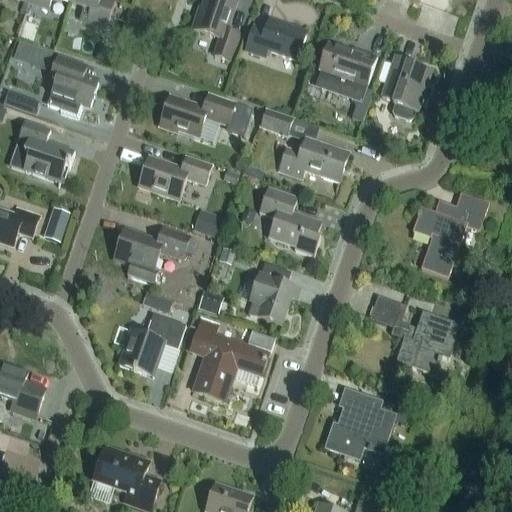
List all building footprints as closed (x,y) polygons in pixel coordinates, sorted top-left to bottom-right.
[(30,0),(29,5),(48,12),(51,0),(52,0),(71,6),(73,0),(30,0)] [(73,0),(71,6),(83,10),(79,23),(86,25),(105,31),(115,3),(106,0),(73,0)] [(229,64),(238,37),(227,33),(238,2),(232,0),(205,0),(199,19),(197,18),(192,33),(220,42),(214,59),(229,64)] [(298,64),(307,35),(269,22),(266,33),(254,29),(246,53),(265,60),(268,53),(298,64)] [(366,93),(378,60),(364,55),(362,58),(329,47),(319,73),(321,73),(315,91),(352,104),(356,111),(354,117),(363,121),(372,95),(366,93)] [(394,104),(393,107),(395,107),(392,116),(394,120),(409,125),(413,123),(416,114),(418,115),(432,74),(407,66),(408,63),(395,59),(381,100),(394,104)] [(58,60),(54,71),(51,79),(57,81),(47,109),(61,113),(60,115),(78,122),(82,109),(80,109),(81,106),(90,109),(98,86),(77,79),(80,68),(58,60)] [(229,130),(236,108),(209,98),(204,111),(170,100),(159,130),(178,136),(178,134),(199,142),(206,122),(229,130)] [(260,133),(287,142),(294,124),(266,114),(260,133)] [(26,126),(20,143),(10,169),(60,187),(65,171),(69,172),(75,156),(46,146),(51,134),(26,126)] [(349,156),(306,141),(301,156),(286,151),(278,174),(302,182),(304,175),(339,187),(349,156)] [(206,189),(212,170),(186,161),(182,172),(148,161),(138,191),(179,205),(187,182),(206,189)] [(316,241),(320,227),(292,218),(297,201),(267,192),(259,218),(274,223),(268,242),(296,251),(295,254),(314,260),(320,242),(316,241)] [(479,235),(489,207),(461,197),(456,211),(439,205),(435,216),(421,211),(413,236),(431,242),(421,272),(448,281),(459,248),(460,248),(466,231),(479,235)] [(32,242),(40,219),(17,211),(14,218),(0,213),(0,247),(13,251),(18,237),(32,242)] [(220,237),(224,216),(199,212),(195,233),(220,237)] [(66,229),(48,223),(42,238),(61,244),(66,229)] [(160,255),(183,263),(190,241),(163,231),(158,245),(124,233),(114,263),(131,269),(128,278),(153,286),(157,275),(154,274),(160,255)] [(265,267),(258,286),(250,308),(252,309),(248,319),(281,330),(295,290),(287,287),(291,276),(265,267)] [(449,363),(461,329),(422,315),(416,332),(400,326),(406,310),(378,300),(370,323),(393,331),(390,338),(403,343),(394,369),(411,375),(412,371),(435,379),(442,361),(449,363)] [(177,354),(186,329),(153,318),(146,339),(131,334),(119,369),(152,381),(163,349),(177,354)] [(194,396),(224,406),(232,382),(251,388),(253,383),(259,385),(268,359),(213,340),(217,330),(201,324),(191,355),(206,361),(194,396)] [(0,366),(0,400),(14,405),(10,414),(35,423),(45,393),(24,386),(28,376),(0,366)] [(383,458),(394,427),(376,421),(381,406),(345,394),(340,410),(349,414),(343,432),(334,428),(325,452),(359,464),(363,451),(383,458)] [(140,511),(151,511),(161,485),(145,479),(150,466),(105,451),(92,486),(126,497),(123,506),(140,511)] [(0,466),(3,456),(0,455),(0,511),(2,511),(12,484),(0,480),(0,466)] [(215,488),(206,511),(249,511),(253,501),(215,488)]
